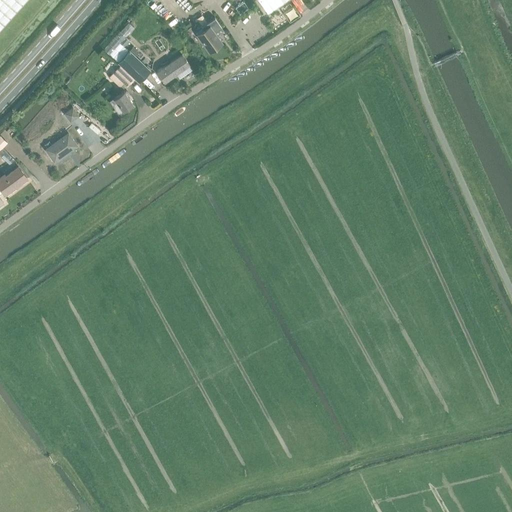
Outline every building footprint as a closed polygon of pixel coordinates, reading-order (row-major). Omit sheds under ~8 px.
[(0,0),(0,30),(26,0),(0,0)] [(258,0),(267,13),(278,5),(285,0),(258,0)] [(197,35),(210,53),(222,44),(214,32),(221,27),(214,17),(201,26),(204,30),(197,35)] [(103,50),(118,63),(134,78),(135,78),(139,82),(149,71),(124,46),(129,40),(125,36),(133,27),(128,23),(103,50)] [(191,67),(182,55),(157,73),(166,85),(191,67)] [(127,86),(134,78),(118,63),(107,75),(119,86),(123,82),(127,86)] [(133,104),(123,91),(113,98),(123,111),(133,104)] [(78,116),(72,108),(64,114),(70,122),(78,116)] [(54,162),(76,146),(68,133),(45,150),(54,162)] [(6,151),(1,156),(9,165),(14,160),(6,151)] [(0,189),(3,193),(4,195),(27,179),(18,167),(6,175),(4,172),(0,175),(0,174),(0,189)]
